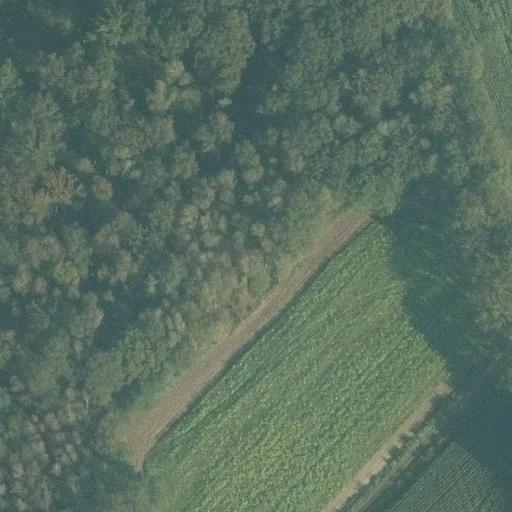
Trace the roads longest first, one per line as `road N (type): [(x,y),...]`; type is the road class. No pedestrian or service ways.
road 1 (track): [(404,0),(511,321)]
road 2 (track): [(98,70),(362,0)]
road 3 (track): [(511,356),(365,511)]
